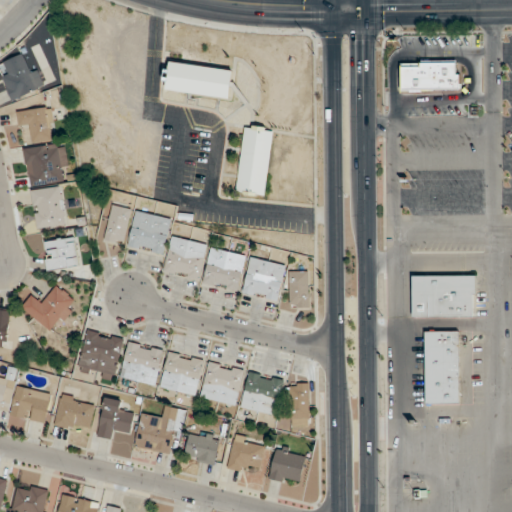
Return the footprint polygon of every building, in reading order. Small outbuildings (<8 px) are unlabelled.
[(0,62),(0,71),(11,100),(45,88),(31,50),(0,62)] [(167,80),(164,80),(166,67),(169,68),(170,60),(233,70),(228,98),(165,88),(167,80)] [(420,62),(457,61),(457,73),(460,73),(460,88),(402,89),(402,66),(420,66),(420,62)] [(29,126),(31,141),(53,139),(50,107),(17,111),(19,127),(29,126)] [(256,194),(256,196),(243,194),(243,192),(235,191),(245,127),(252,128),(253,124),(266,126),(265,130),(273,131),(264,195),(256,194)] [(24,147),(28,185),(61,182),(60,169),(67,168),(64,143),(24,147)] [(62,186),(31,189),(35,228),(66,225),(62,186)] [(131,209),(113,205),(104,239),(116,242),(116,239),(123,241),(131,209)] [(127,246),(164,254),(172,218),(136,210),(127,246)] [(177,212),(192,214),(191,220),(177,219),(177,212)] [(198,280),(206,244),(171,236),(163,273),(198,280)] [(78,266),(75,237),(42,241),(47,270),(78,266)] [(246,255),(210,247),(202,282),(238,291),(246,255)] [(243,294),(278,301),(286,264),(250,257),(243,294)] [(308,271),(289,271),(290,304),(297,303),(297,307),(309,307),(308,271)] [(473,316),(413,316),(412,275),(476,275),(476,293),(473,294),(473,316)] [(53,332),(76,300),(55,285),(42,302),(32,294),(21,309),(53,332)] [(77,369),(114,378),(123,337),(86,329),(77,369)] [(458,331),(424,332),(425,403),(459,402),(458,331)] [(156,385),(163,349),(127,341),(119,378),(156,385)] [(204,359),(168,351),(160,387),(195,395),(204,359)] [(200,398),(236,405),(244,369),(207,361),(200,398)] [(0,412),(9,414),(7,424),(23,428),(25,418),(45,422),(50,393),(14,386),(18,369),(9,367),(7,378),(0,376),(0,412)] [(240,407),(277,415),(285,379),(248,371),(240,407)] [(309,382),(289,382),(289,419),(309,419),(309,382)] [(55,424),(89,432),(95,402),(61,394),(55,424)] [(104,398),(97,436),(116,440),(118,430),(130,432),(133,413),(123,411),(125,401),(104,398)] [(134,446),(168,453),(172,430),(181,432),(186,410),(164,405),(162,415),(141,411),(134,446)] [(214,464),(220,437),(190,431),(184,458),(214,464)] [(249,464),(259,465),(264,441),(233,435),(227,468),(247,472),(249,464)] [(269,478),(299,485),(305,456),(275,450),(269,478)] [(44,511),(47,488),(16,485),(13,511),(44,511)] [(96,511),(99,502),(63,493),(57,511),(96,511)]
